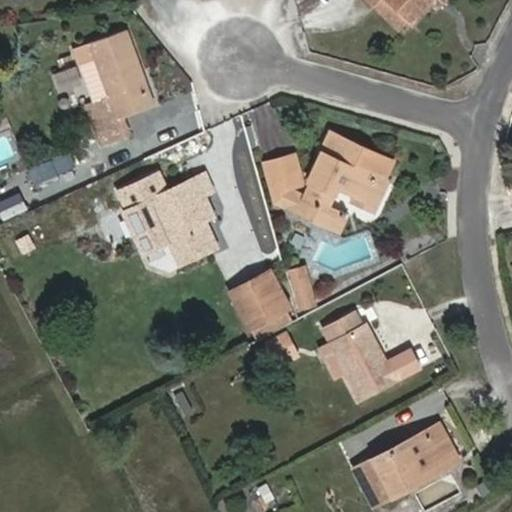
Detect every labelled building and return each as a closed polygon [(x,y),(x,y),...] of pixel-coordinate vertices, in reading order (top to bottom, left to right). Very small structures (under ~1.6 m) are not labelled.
[(402,27),(409,33),(430,12),(435,17),(452,0),(434,0),(432,3),(430,0),(425,0),(402,22),(379,0),(376,0),(369,6),(364,10),(393,35),(402,27)] [(364,0),(369,6),(376,0),(379,0),(402,22),(425,0),(430,0),(432,3),(434,0),(364,0)] [(83,44),(102,98),(80,108),(95,148),(124,137),(118,120),(143,110),(129,75),(138,70),(122,29),(83,44)] [(143,110),(153,106),(138,70),(129,75),(143,110)] [(6,115),(0,117),(0,163),(22,154),(6,115)] [(290,155),(259,162),(269,206),(289,212),(295,221),(312,226),(319,211),(332,215),(342,195),(358,201),(355,210),(380,219),(392,185),(388,182),(395,162),(329,139),(311,184),(300,181),(290,155)] [(73,170),(67,154),(40,165),(45,180),(73,170)] [(164,192),(155,173),(117,191),(127,213),(142,206),(154,230),(148,233),(156,248),(166,243),(178,268),(209,251),(197,227),(191,216),(204,208),(200,200),(209,194),(199,174),(164,192)] [(84,212),(99,204),(94,195),(74,206),(85,229),(91,227),(84,212)] [(91,227),(106,219),(99,204),(84,212),(91,227)] [(197,227),(210,220),(204,208),(191,216),(197,227)] [(312,226),(345,241),(351,223),(332,215),(319,211),(312,226)] [(226,282),(249,339),(295,321),(271,263),(226,282)] [(308,288),(293,293),(299,316),(314,308),(308,288)] [(359,325),(352,313),(319,329),(354,400),(418,366),(409,349),(394,358),(386,362),(364,323),(359,325)] [(411,489),(455,465),(433,427),(419,435),(436,465),(406,482),(411,489)] [(436,465),(419,435),(350,473),(372,511),(411,489),(406,482),(436,465)]
